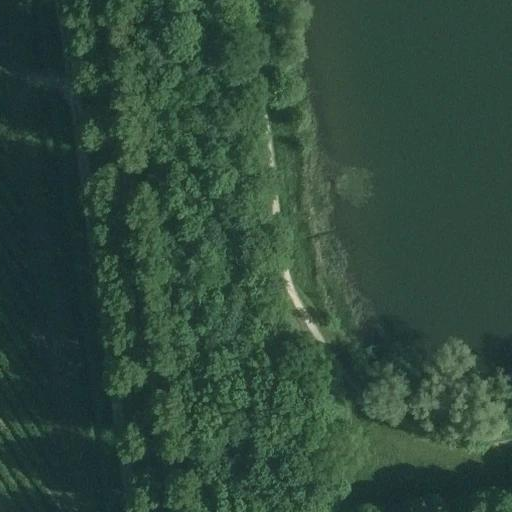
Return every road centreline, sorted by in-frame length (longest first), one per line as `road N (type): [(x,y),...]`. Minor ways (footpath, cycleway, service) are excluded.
road 1 (track): [(242,0),(284,227),(367,511)]
road 2 (track): [(99,0),(162,511)]
